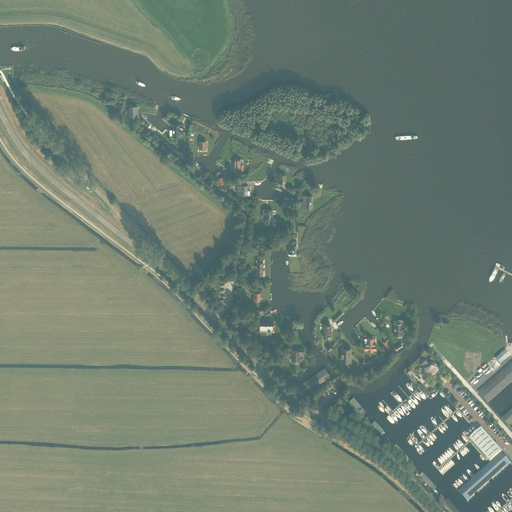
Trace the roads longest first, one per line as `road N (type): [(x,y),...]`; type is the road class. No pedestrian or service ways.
road 1 (tertiary): [(440,511),(383,458),(288,396),(131,244)]
road 2 (tertiary): [(131,244),(34,164),(0,111)]
road 3 (unclassified): [(131,244),(131,230),(43,137)]
